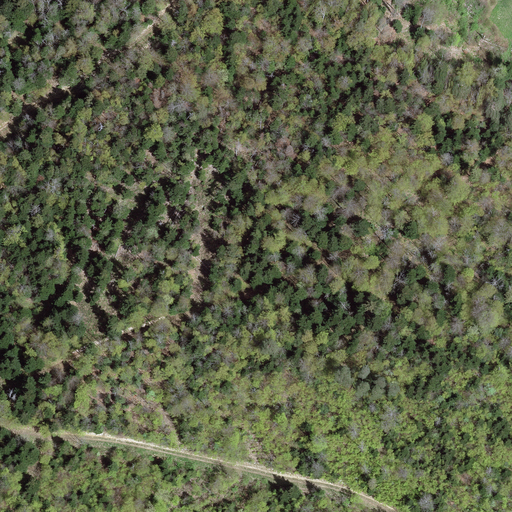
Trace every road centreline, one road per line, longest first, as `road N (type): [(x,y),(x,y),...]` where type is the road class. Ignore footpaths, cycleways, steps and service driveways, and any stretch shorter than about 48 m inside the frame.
road 1 (track): [(0,393),(89,350),(363,245),(502,150)]
road 2 (track): [(394,511),(266,475),(0,425)]
